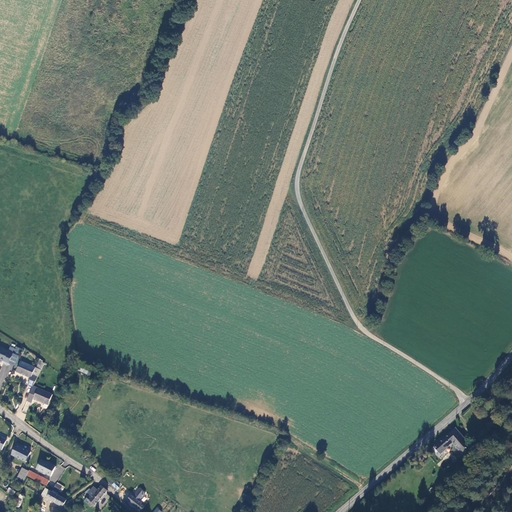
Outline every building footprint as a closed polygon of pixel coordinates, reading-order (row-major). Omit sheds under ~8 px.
[(10,346),(8,351),(0,347),(0,359),(3,361),(3,362),(7,364),(12,353),(17,355),(20,348),(17,346),(16,348),(10,346)] [(27,385),(32,387),(39,371),(35,368),(20,362),(15,372),(30,378),(27,385)] [(34,400),(44,405),(48,406),(52,396),(32,387),(26,401),(31,404),(34,400)] [(470,447),(453,428),(434,446),(439,452),(450,442),(461,455),(470,447)] [(30,452),(16,445),(11,455),(24,463),(30,452)] [(55,466),(43,460),(38,469),(50,476),(55,466)] [(21,483),(27,472),(21,469),(15,481),(21,483)] [(49,481),(31,472),(28,477),(46,486),(49,481)] [(114,482),(111,485),(117,491),(120,488),(114,482)] [(90,491),(88,489),(84,492),(88,496),(83,502),(90,508),(92,506),(95,506),(107,491),(100,486),(97,490),(93,488),(90,491)] [(7,492),(15,497),(18,493),(10,487),(7,492)] [(133,494),(128,501),(137,508),(138,507),(141,510),(144,507),(141,504),(142,503),(139,501),(145,494),(139,489),(134,495),(133,494)] [(66,501),(46,490),(43,497),(62,508),(66,501)]
